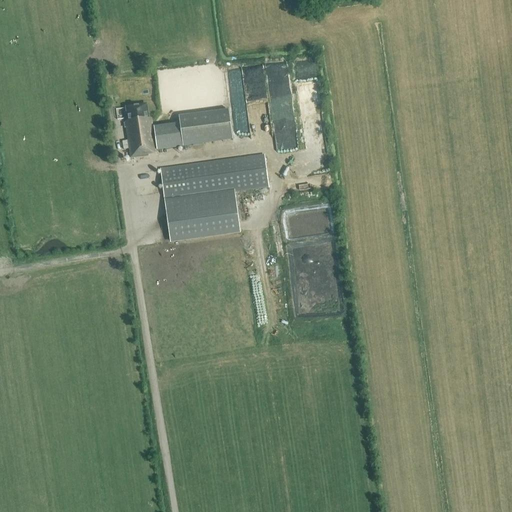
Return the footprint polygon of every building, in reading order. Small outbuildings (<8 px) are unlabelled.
[(235,88),(245,88),(244,73),(235,74),(235,88)] [(148,154),(156,153),(152,119),(148,119),(147,105),(127,107),(128,121),(126,121),(131,158),(148,155),(148,154)] [(182,124),(156,127),(159,150),(233,140),(229,111),(182,117),(182,124)] [(234,192),(269,188),(264,156),(161,170),(170,241),(240,232),(234,192)] [(335,361),(358,356),(353,333),(341,336),(343,343),(348,342),(350,349),(333,352),(335,361)]
